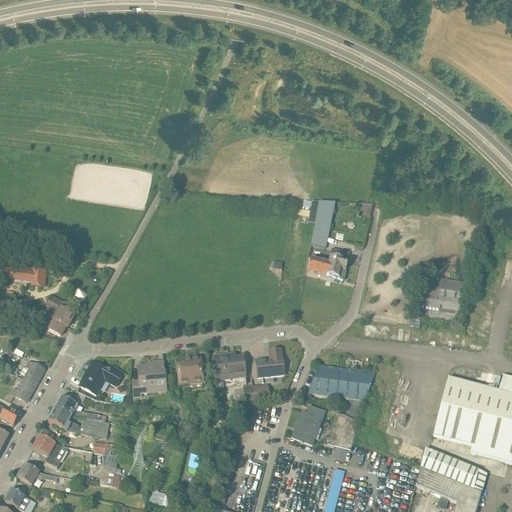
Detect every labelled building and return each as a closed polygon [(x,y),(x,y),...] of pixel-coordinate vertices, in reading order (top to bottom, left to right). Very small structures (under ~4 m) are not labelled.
[(335,205),(319,205),(318,209),(315,225),(311,247),(325,250),(335,205)] [(343,282),(349,255),(331,251),(329,259),(330,259),(329,265),(310,260),(307,273),(325,277),(333,279),(332,280),(343,282)] [(314,254),(312,260),(322,262),(324,256),(314,254)] [(47,274),(44,273),(44,271),(34,270),(33,273),(32,283),(32,286),(42,288),(42,285),(45,286),(47,274)] [(423,291),(418,319),(420,320),(460,326),(466,296),(423,291)] [(52,298),(46,309),(58,315),(54,322),(67,330),(74,317),(67,313),(69,308),(69,307),(63,303),(62,304),(52,298)] [(10,326),(12,316),(3,314),(0,324),(10,326)] [(373,322),(372,337),(380,338),(381,323),(373,322)] [(256,362),(258,379),(283,376),(282,360),(281,360),(280,351),(269,352),(270,360),(256,362)] [(223,361),(222,357),(213,358),(216,382),(235,380),(235,387),(246,386),(243,359),(223,361)] [(200,363),(200,360),(188,361),(189,365),(177,366),(179,386),(208,383),(206,365),(202,365),(202,363),(200,363)] [(7,373),(12,364),(6,361),(1,370),(7,373)] [(29,371),(24,382),(35,388),(44,372),(29,363),(26,369),(29,371)] [(107,371),(93,363),(79,388),(97,398),(106,383),(115,388),(123,375),(112,369),(110,372),(108,371),(107,371)] [(134,399),(141,398),(141,395),(166,393),(163,364),(152,365),(152,367),(137,369),(139,383),(132,384),(134,399)] [(325,442),(324,446),(352,454),(360,423),(365,402),(375,374),(319,369),(309,397),(349,401),(345,419),(337,417),(330,443),(325,442)] [(511,393),(452,377),(436,435),(474,446),(472,454),(511,464),(511,393)] [(35,388),(24,382),(18,393),(14,391),(11,396),(26,405),(35,388)] [(271,402),(269,386),(253,388),(254,397),(255,404),(271,402)] [(255,404),(254,397),(253,388),(243,389),(245,406),(255,404)] [(82,405),(86,397),(76,393),(72,400),(82,405)] [(61,399),(56,410),(71,418),(85,420),(106,424),(107,415),(100,414),(100,417),(80,413),(82,410),(70,404),(61,399)] [(0,420),(14,428),(19,418),(0,407),(0,416),(1,417),(0,419),(0,420)] [(314,449),(327,415),(311,409),(308,416),(303,414),(296,433),(296,434),(294,441),(314,449)] [(71,418),(56,410),(48,424),(67,435),(106,440),(109,424),(106,424),(85,420),(80,430),(76,428),(75,429),(70,427),(70,426),(68,425),(71,418)] [(185,438),(187,428),(179,426),(177,436),(185,438)] [(0,452),(9,437),(0,432),(0,452)] [(181,438),(168,435),(164,434),(162,442),(179,445),(181,438)] [(62,450),(40,438),(33,451),(48,459),(45,464),(57,470),(60,465),(54,462),(62,450)] [(106,446),(104,455),(117,457),(118,447),(106,446)] [(483,494),(489,475),(478,471),(426,449),(421,469),(481,493),(483,494)] [(344,463),(346,457),(347,452),(340,451),(338,456),(337,461),(344,463)] [(113,488),(116,469),(103,466),(99,486),(113,488)] [(57,483),(57,478),(43,475),(25,467),(17,481),(32,488),(36,481),(42,484),(44,481),(57,483)] [(421,469),(416,487),(457,504),(455,511),(475,511),(481,493),(421,469)] [(336,511),(346,472),(336,470),(326,511),(336,511)] [(181,496),(189,488),(182,481),(174,489),(181,496)] [(158,492),(150,490),(146,504),(155,506),(158,492)] [(20,511),(26,511),(27,509),(31,502),(25,498),(11,491),(5,504),(20,511)] [(222,511),(226,499),(219,497),(215,511),(222,511)]
